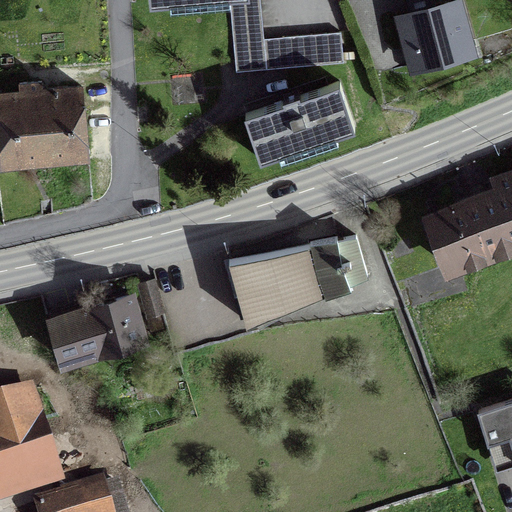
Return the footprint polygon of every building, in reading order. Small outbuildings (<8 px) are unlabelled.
[(229,0),(236,70),(267,68),(260,0),(229,0)] [(400,16),(413,66),(472,51),(458,0),(400,16)] [(341,31),(282,36),(285,66),(343,62),(341,31)] [(0,93),(0,138),(2,162),(88,155),(82,85),(42,89),(42,80),(19,82),(20,91),(0,93)] [(354,125),(339,82),(300,95),(299,92),(284,97),(285,100),(245,114),(260,158),(354,125)] [(448,266),(511,240),(511,171),(498,177),(501,187),(429,214),(448,266)] [(247,313),(249,320),(368,274),(356,234),(338,238),(333,221),(305,227),(308,244),(232,259),(242,294),(236,296),(242,315),(247,313)] [(148,312),(163,308),(154,279),(140,283),(148,312)] [(49,310),(63,360),(143,336),(131,294),(72,311),(70,304),(49,310)] [(0,486),(56,469),(30,390),(0,399),(0,486)] [(511,398),(485,407),(490,423),(493,422),(495,428),(492,429),(502,462),(511,459),(511,398)] [(39,504),(41,511),(126,511),(117,482),(39,504)]
